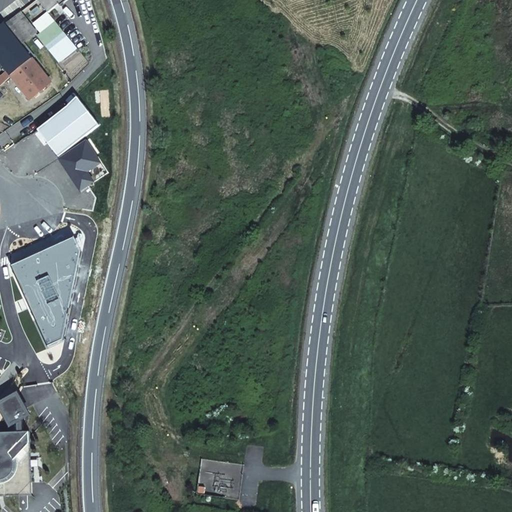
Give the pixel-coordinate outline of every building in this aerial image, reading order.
[(41,0),(50,12),(61,3),(62,5),(65,3),(63,1),(64,0),(41,0)] [(21,43),(36,32),(21,13),(6,24),(21,43)] [(12,76),(33,59),(21,43),(6,24),(0,28),(0,61),(8,71),(12,76)] [(30,100),(51,83),(33,59),(12,76),(13,78),(30,100)] [(0,86),(1,87),(13,78),(12,76),(8,71),(0,78),(0,86)] [(69,106),(38,129),(59,157),(99,125),(78,97),(69,106)] [(58,158),(81,192),(95,182),(88,172),(102,163),(87,140),(58,158)] [(82,251),(75,237),(11,267),(48,346),(64,339),(82,251)] [(18,394),(1,404),(12,424),(29,414),(18,394)] [(0,432),(0,496),(20,496),(33,482),(30,431),(0,432)]
